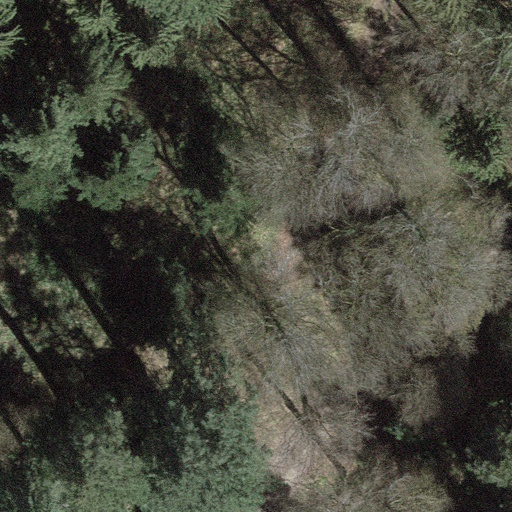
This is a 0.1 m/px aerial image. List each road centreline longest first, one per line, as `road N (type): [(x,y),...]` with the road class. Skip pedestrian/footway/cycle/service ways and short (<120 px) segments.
road 1 (track): [(393,0),(234,430),(219,511)]
road 2 (track): [(511,227),(343,383),(226,511)]
